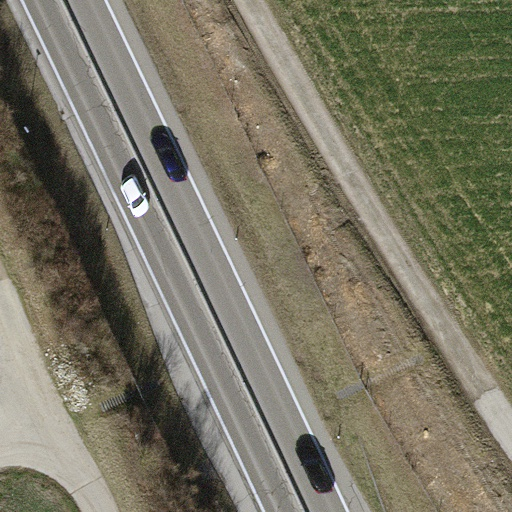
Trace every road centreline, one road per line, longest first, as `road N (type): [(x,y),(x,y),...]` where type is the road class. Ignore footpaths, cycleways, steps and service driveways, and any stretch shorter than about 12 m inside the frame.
road 1 (trunk): [(41,0),(284,511)]
road 2 (trunk): [(327,511),(86,0)]
road 3 (trunk): [(511,476),(287,0)]
road 4 (track): [(511,439),(248,0)]
road 5 (track): [(0,304),(95,511)]
